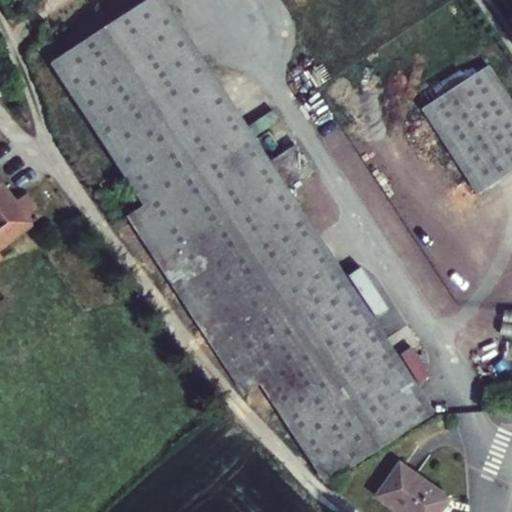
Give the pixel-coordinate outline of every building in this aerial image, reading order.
[(295,212),(165,0),(162,0),(59,62),(139,194),(123,204),(239,395),(257,384),(319,485),(421,423),(304,232),(337,212),(325,193),(295,212)] [(511,184),(511,124),(484,80),(420,122),(476,208),(511,184)] [(0,258),(37,231),(27,217),(18,224),(0,199),(0,258)] [(511,412),(511,404),(481,405),(478,421),(511,420),(511,412)] [(429,511),(398,486),(376,511),(429,511)]
